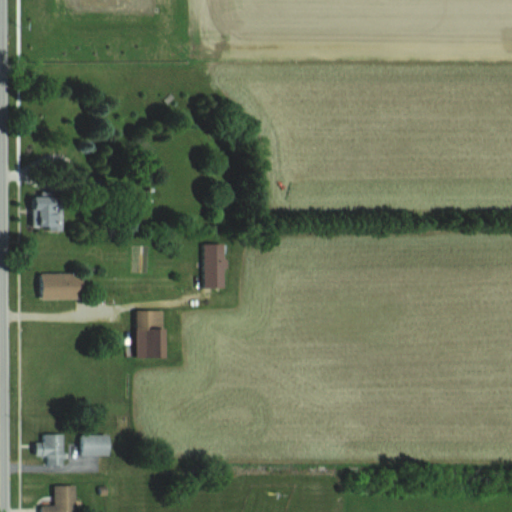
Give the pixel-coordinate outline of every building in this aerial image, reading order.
[(26,228),(57,228),(57,200),(26,200),(26,228)] [(198,288),(219,288),(219,243),(198,243),(198,288)] [(73,298),(73,273),(32,273),(32,298),(73,298)] [(161,309),(129,310),(129,357),(161,357),(161,342),(175,342),(174,326),(161,327),(161,309)] [(60,433),(37,434),(37,442),(29,442),(29,455),(43,455),(43,465),(60,465),(60,433)] [(35,511),(71,511),(72,485),(49,485),(49,505),(35,505),(35,511)]
